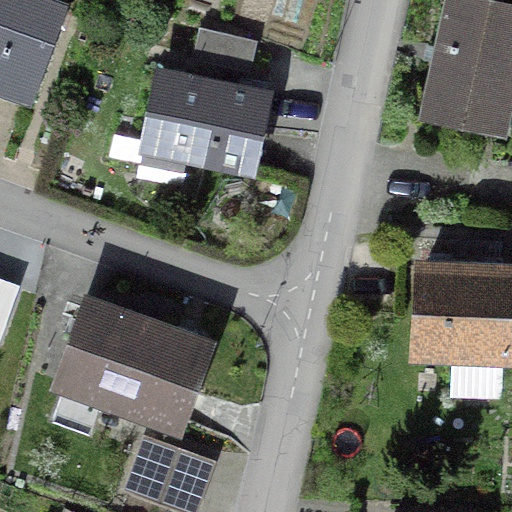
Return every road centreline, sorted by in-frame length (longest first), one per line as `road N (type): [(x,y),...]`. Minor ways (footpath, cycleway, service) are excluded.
road 1 (residential): [(0,202),(188,273),(314,306)]
road 2 (residential): [(379,0),(314,306)]
road 3 (residential): [(314,306),(266,511)]
